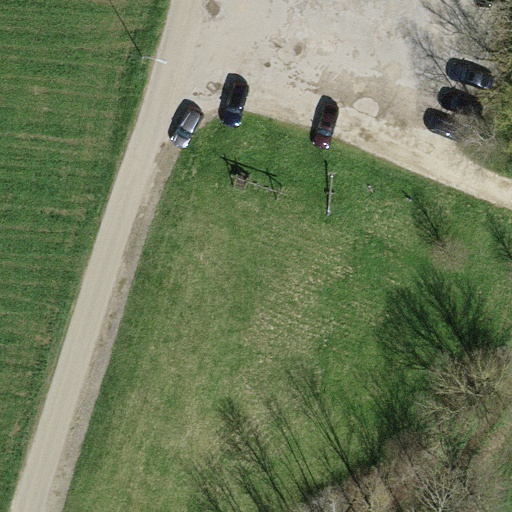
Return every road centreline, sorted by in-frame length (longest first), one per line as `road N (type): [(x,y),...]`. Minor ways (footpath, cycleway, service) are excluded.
road 1 (unclassified): [(201,0),(38,511)]
road 2 (track): [(511,192),(184,58)]
